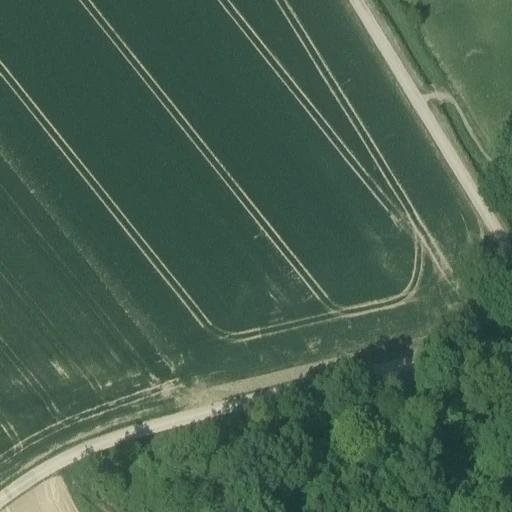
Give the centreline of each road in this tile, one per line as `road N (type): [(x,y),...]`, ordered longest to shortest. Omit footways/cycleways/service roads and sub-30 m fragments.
road 1 (unclassified): [(511,335),(52,450),(0,494)]
road 2 (unclassified): [(354,0),(511,259)]
